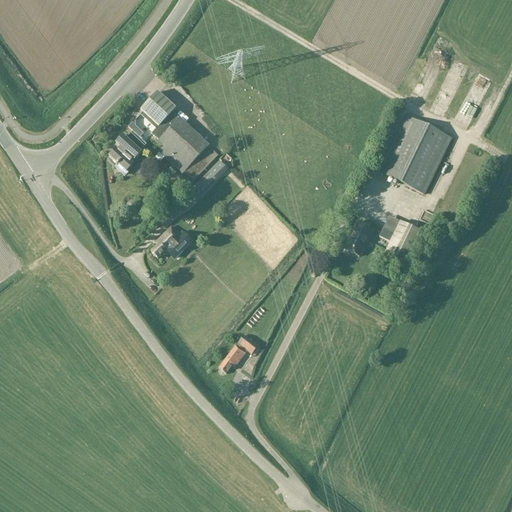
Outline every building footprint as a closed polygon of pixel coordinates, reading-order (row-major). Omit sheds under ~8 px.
[(483,47),(489,47),(489,57),(500,57),(508,37),(503,35),(488,35),(488,42),(479,42),(479,33),(471,29),(449,30),(450,37),(459,37),(483,47)] [(159,154),(156,158),(160,163),(165,159),(182,176),(184,175),(193,184),(218,158),(172,114),(175,111),(157,94),(140,112),(142,114),(128,129),(143,144),(151,136),(165,148),(159,154)] [(455,122),(471,131),(478,118),(462,109),(455,122)] [(404,119),(378,174),(424,196),(450,141),(404,119)] [(138,154),(144,148),(131,135),(128,138),(128,139),(126,142),(122,138),(115,145),(120,150),(117,153),(115,151),(108,158),(116,166),(115,166),(116,168),(117,167),(125,174),(132,167),(129,164),(132,161),(133,163),(140,155),(138,154)] [(493,152),(498,157),(496,159),(502,164),(509,157),(498,147),(493,152)] [(219,160),(227,166),(231,160),(223,155),(219,160)] [(186,197),(193,204),(201,196),(200,195),(226,169),(220,162),(186,197)] [(384,215),(381,229),(391,231),(395,218),(384,215)] [(343,251),(358,258),(371,231),(356,224),(343,251)] [(391,239),(381,262),(407,275),(425,236),(399,224),(391,239)] [(158,246),(151,254),(157,261),(165,253),(167,255),(181,240),(170,229),(156,244),(158,246)] [(382,231),(379,238),(389,243),(392,236),(382,231)] [(246,325),(251,329),(265,313),(259,309),(246,325)] [(259,350),(257,349),(258,348),(243,337),(237,346),(252,357),(252,356),(254,358),(259,350)] [(235,349),(219,370),(226,376),(231,368),(234,370),(245,356),(235,349)] [(243,394),(245,386),(239,384),(237,392),(243,394)]
